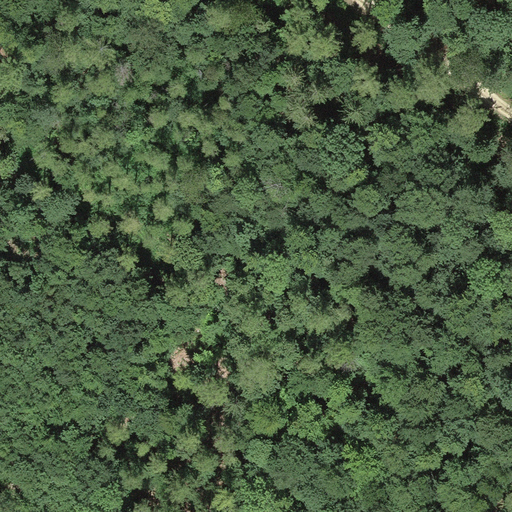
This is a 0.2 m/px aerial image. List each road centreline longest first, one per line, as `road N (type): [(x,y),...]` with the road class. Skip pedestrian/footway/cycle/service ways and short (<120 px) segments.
road 1 (track): [(454,511),(343,399),(137,252),(0,81)]
road 2 (track): [(511,116),(344,0)]
